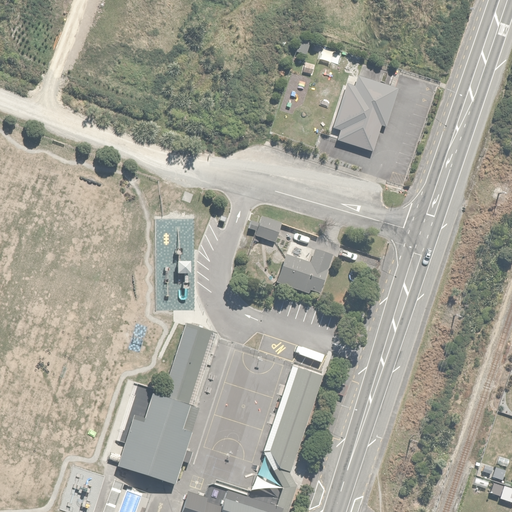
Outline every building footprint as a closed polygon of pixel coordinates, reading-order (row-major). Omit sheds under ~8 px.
[(310,42),(295,36),(290,50),(306,55),(310,42)] [(394,85),(354,75),(352,84),(341,81),(329,127),(334,128),(331,139),(371,150),(378,122),(384,124),(394,85)] [(250,235),(251,235),(271,241),(276,220),(256,214),(250,235)] [(283,255),(275,280),(317,293),(328,255),(311,250),(307,262),(283,255)] [(160,476),(209,323),(174,312),(142,410),(131,407),(114,461),(160,476)] [(323,371),(291,360),(258,461),(290,471),(323,371)] [(491,466),(488,475),(501,480),(504,471),(491,466)] [(110,511),(120,481),(108,477),(96,511),(110,511)] [(285,511),(287,507),(222,486),(213,511),(285,511)] [(212,511),(215,503),(183,493),(177,511),(212,511)]
